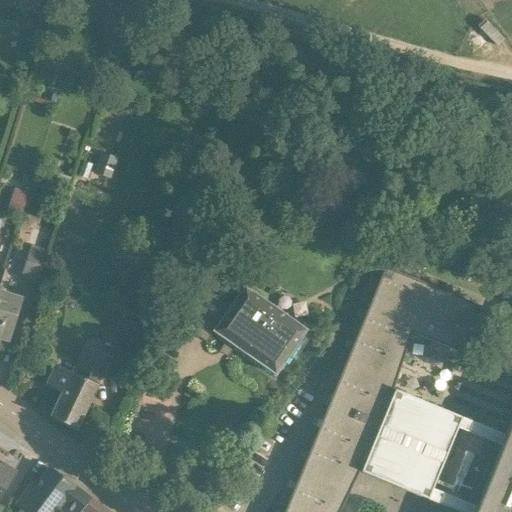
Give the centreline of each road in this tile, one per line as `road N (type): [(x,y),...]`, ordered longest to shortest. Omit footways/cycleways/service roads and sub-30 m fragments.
road 1 (track): [(511,78),(246,0)]
road 2 (secondary): [(0,408),(137,511)]
